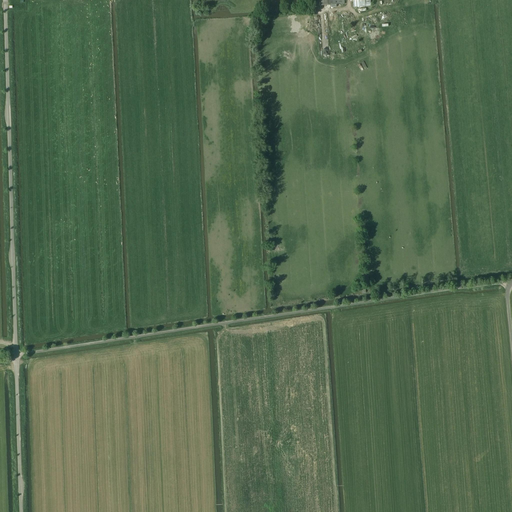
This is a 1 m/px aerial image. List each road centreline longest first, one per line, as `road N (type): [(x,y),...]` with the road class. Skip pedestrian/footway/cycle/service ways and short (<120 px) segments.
road 1 (unclassified): [(20,511),(4,0)]
road 2 (track): [(16,355),(510,281)]
